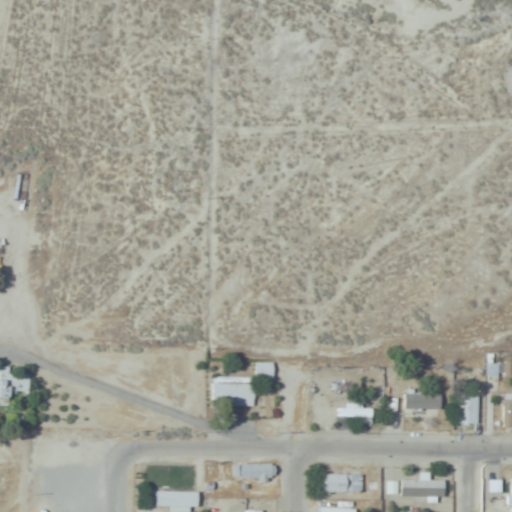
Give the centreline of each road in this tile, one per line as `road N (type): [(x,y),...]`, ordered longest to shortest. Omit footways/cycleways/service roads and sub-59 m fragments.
road 1 (residential): [(511,449),(122,454)]
road 2 (residential): [(293,511),(295,366)]
